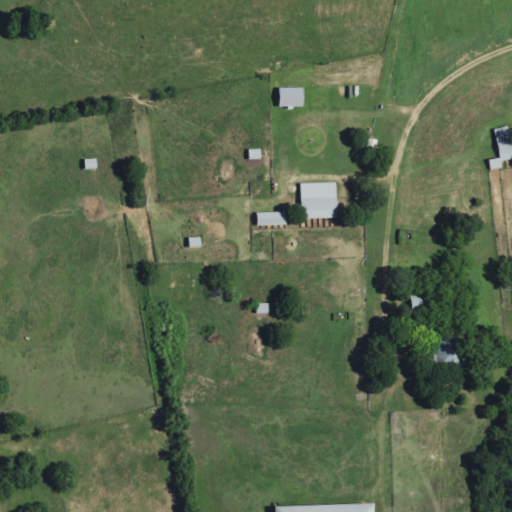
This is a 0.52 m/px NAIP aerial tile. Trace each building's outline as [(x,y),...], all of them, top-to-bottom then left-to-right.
[(281,108),(305,107),(305,88),(281,89),(281,108)] [(511,160),(511,140),(510,127),(496,130),(501,159),(490,161),(492,171),(504,169),(503,162),(511,160)] [(338,218),(337,183),(303,184),(304,219),(338,218)] [(288,213),(258,213),(259,226),(288,225),(288,213)] [(437,336),(437,362),(457,362),(457,336),(437,336)]
